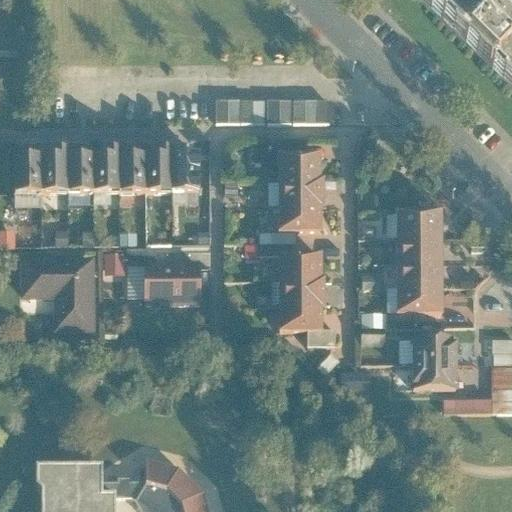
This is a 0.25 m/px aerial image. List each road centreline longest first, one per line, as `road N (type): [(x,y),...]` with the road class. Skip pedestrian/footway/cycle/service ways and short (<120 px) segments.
road 1 (residential): [(349,133),(217,136),(215,352)]
road 2 (residential): [(349,133),(349,359)]
road 3 (residential): [(307,0),(438,130)]
